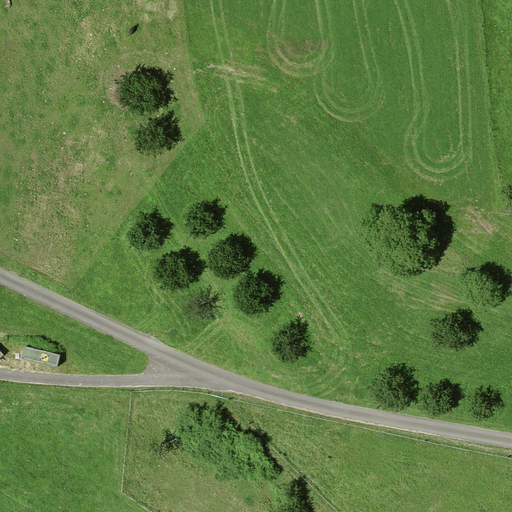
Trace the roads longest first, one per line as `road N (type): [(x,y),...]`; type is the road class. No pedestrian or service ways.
road 1 (track): [(0,373),(123,381),(200,373),(511,445)]
road 2 (track): [(0,273),(200,373)]
